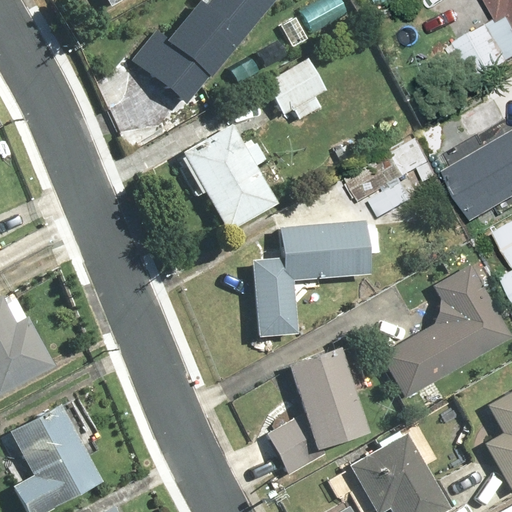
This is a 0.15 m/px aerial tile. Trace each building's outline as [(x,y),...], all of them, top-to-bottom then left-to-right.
[(301,0),(194,0),(197,1),(164,39),(155,31),(131,60),(185,107),(277,0),(288,0),(292,6),(301,0)] [(511,0),(492,0),(501,16),(457,40),(479,80),(511,61),(511,0)] [(305,59),(262,85),(281,117),(291,111),(297,121),(320,108),(313,97),(324,90),(305,59)] [(192,199),(201,194),(224,233),(275,203),(254,167),(263,162),(248,136),(239,141),(230,125),(179,154),(182,159),(173,164),(192,199)] [(511,133),(452,168),(480,218),(511,199),(511,133)] [(366,201),(375,196),(385,216),(421,197),(410,177),(440,161),(427,136),(352,176),(366,201)] [(375,255),(374,222),(278,227),(281,281),(367,277),(366,255),(375,255)] [(511,223),(500,230),(511,251),(511,274),(508,276),(511,283),(511,223)] [(432,325),(378,357),(401,397),(510,335),(470,264),(431,286),(440,302),(432,325)] [(0,300),(0,395),(51,367),(23,318),(13,324),(0,300)] [(339,350),(286,367),(313,449),(366,431),(339,350)] [(500,432),(481,443),(511,495),(511,494),(511,390),(485,407),(500,432)] [(77,396),(8,432),(30,475),(11,485),(25,511),(45,511),(102,483),(83,446),(99,438),(77,396)] [(284,424),(265,434),(285,475),(304,466),(284,424)] [(348,469),(342,472),(365,511),(368,511),(371,511),(372,511),(382,511),(388,509),(388,511),(442,511),(448,509),(405,433),(346,466),(348,469)]
